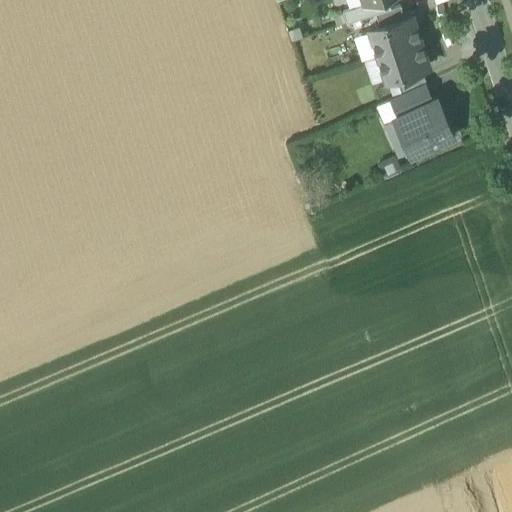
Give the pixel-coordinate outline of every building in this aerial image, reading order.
[(370,0),(361,3),(361,2),(341,9),(345,21),(374,11),(389,6),(386,0),(370,0)] [(389,6),(374,11),(378,24),(403,16),(399,3),(389,6)] [(378,24),(367,27),(375,53),(419,38),(411,13),(403,16),(378,24)] [(419,38),(375,53),(384,78),(395,75),(420,67),(428,64),(419,38)] [(420,67),(395,75),(400,90),(422,80),(424,79),(420,67)] [(400,90),(389,95),(397,114),(430,99),(422,80),(400,90)] [(397,114),(395,114),(411,150),(451,132),(435,97),(430,99),(397,114)]
